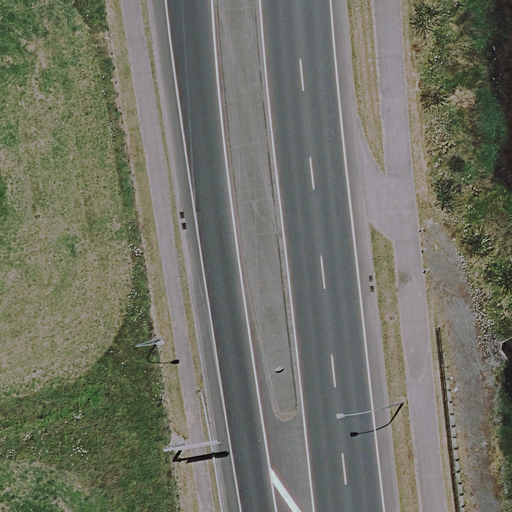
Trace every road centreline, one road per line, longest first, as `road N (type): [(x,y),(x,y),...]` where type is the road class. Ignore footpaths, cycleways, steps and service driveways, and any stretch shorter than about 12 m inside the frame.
road 1 (trunk): [(279,511),(241,403),(189,0)]
road 2 (trunk): [(308,0),(345,398),(340,511)]
road 3 (track): [(482,511),(456,306),(403,217),(321,144)]
